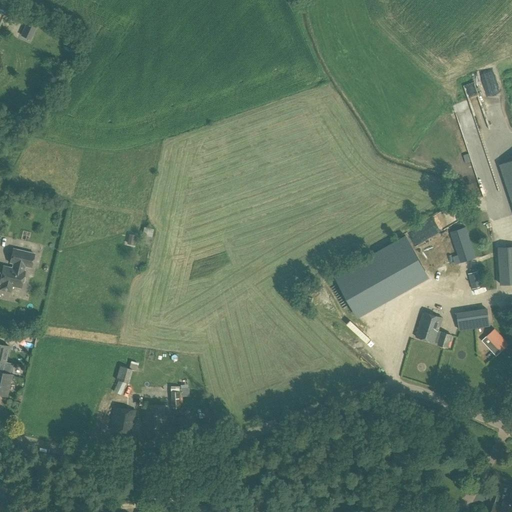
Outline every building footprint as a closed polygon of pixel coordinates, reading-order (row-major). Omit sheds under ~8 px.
[(0,3),(0,13),(10,18),(14,10),(0,3)] [(39,21),(30,18),(22,35),(31,39),(39,21)] [(511,162),(503,165),(511,194),(511,162)] [(143,227),(139,243),(151,246),(155,230),(143,227)] [(466,227),(448,232),(456,256),(452,257),(455,265),(476,258),(466,227)] [(511,283),(511,246),(498,247),(500,284),(511,283)] [(3,266),(0,280),(0,283),(4,284),(2,290),(11,292),(12,286),(21,288),(25,271),(24,271),(25,266),(31,267),(34,254),(13,249),(10,263),(13,263),(12,268),(3,266)] [(447,298),(455,270),(390,252),(385,268),(405,274),(402,285),(447,298)] [(478,271),(467,274),(472,289),(482,286),(478,271)] [(334,280),(326,313),(373,325),(381,292),(334,280)] [(397,332),(407,300),(392,296),(382,328),(397,332)] [(487,310),(457,315),(460,330),(489,326),(487,310)] [(423,312),(416,336),(435,342),(439,343),(439,344),(449,347),(452,335),(438,330),(442,317),(423,312)] [(495,327),(487,334),(500,349),(508,342),(495,327)] [(0,344),(0,396),(2,395),(7,396),(11,376),(11,374),(13,365),(5,363),(9,346),(0,344)] [(118,380),(113,392),(121,395),(126,382),(129,383),(132,369),(120,366),(116,380),(118,380)] [(181,392),(170,392),(171,408),(181,408),(181,392)] [(143,407),(142,436),(164,437),(165,407),(143,407)] [(115,408),(111,430),(132,434),(136,411),(115,408)] [(494,504),(491,511),(511,511),(511,486),(508,486),(504,500),(502,506),(494,504)] [(210,498),(209,510),(229,511),(230,500),(210,498)]
